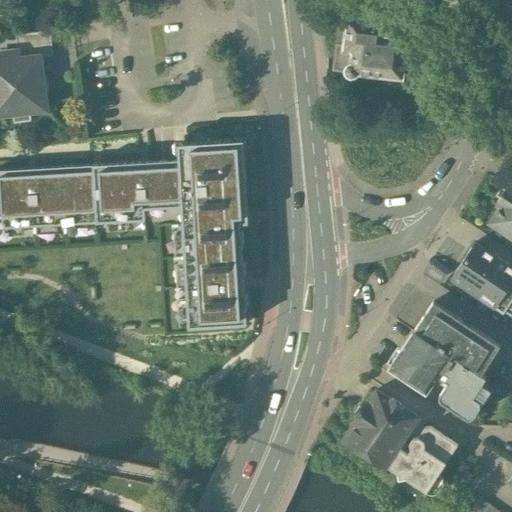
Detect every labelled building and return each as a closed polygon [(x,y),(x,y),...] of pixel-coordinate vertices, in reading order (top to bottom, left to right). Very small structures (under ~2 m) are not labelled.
[(379,20),(348,17),(348,22),(339,21),(333,70),(344,71),(345,74),(348,76),(351,77),(354,77),(357,75),(359,73),(401,77),(405,56),(406,56),(410,33),(400,31),(401,22),(379,19),(379,20)] [(51,30),(16,34),(18,50),(19,50),(20,58),(41,55),(41,56),(53,55),(51,30)] [(18,50),(3,51),(4,60),(0,59),(0,92),(3,115),(13,113),(14,122),(32,120),(31,111),(47,109),(45,90),(49,90),(47,77),(43,77),(41,56),(41,55),(20,58),(19,50),(18,50)] [(178,143),(178,160),(182,207),(188,327),(246,324),(241,223),(249,223),(244,139),(178,143)] [(178,160),(93,165),(96,222),(146,220),(145,208),(182,207),(178,160)] [(93,165),(0,169),(0,228),(96,222),(93,165)] [(511,184),(510,184),(498,203),(501,205),(491,221),(511,234),(510,235),(511,237),(511,184)] [(511,268),(476,244),(453,277),(511,316),(511,268)] [(500,345),(434,301),(414,331),(464,365),(465,364),(481,375),(500,345)] [(464,365),(414,331),(389,368),(427,393),(438,376),(448,383),(439,395),(439,398),(440,400),(441,402),(467,418),(469,419),(471,418),(473,417),(479,407),(480,406),(480,404),(479,402),(478,401),(472,397),(485,378),(464,365)] [(392,398),(377,389),(368,403),(366,402),(364,406),(359,405),(355,412),(356,418),(354,421),(356,422),(344,439),(385,465),(385,466),(429,494),(433,495),(437,494),(441,492),(443,489),(444,485),(444,481),(442,477),(439,474),(458,445),(430,426),(425,427),(419,437),(413,438),(409,444),(410,450),(408,453),(398,447),(418,416),(401,405),(402,404),(392,398)] [(500,511),(481,498),(471,511),(500,511)]
